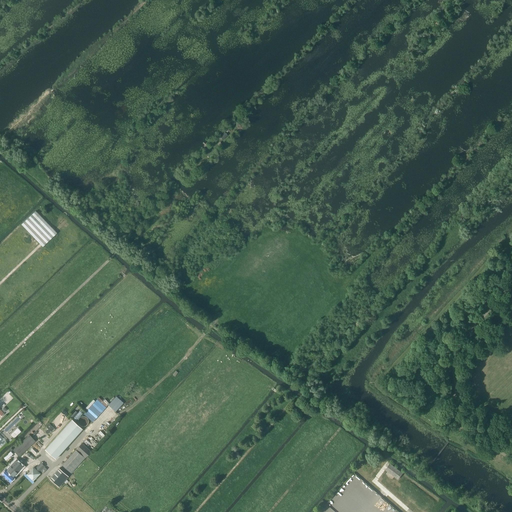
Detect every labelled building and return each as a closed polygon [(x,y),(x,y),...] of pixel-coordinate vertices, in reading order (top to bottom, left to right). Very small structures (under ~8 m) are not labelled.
[(57,233),(35,211),(21,224),(43,246),(57,233)] [(74,413),(71,416),(76,421),(85,411),(82,408),(76,415),(74,413)] [(89,422),(89,421),(89,420),(88,420),(88,418),(87,417),(86,417),(85,416),(84,416),(83,416),(82,416),(81,417),(80,417),(79,418),(78,419),(78,421),(78,422),(78,424),(79,425),(80,426),(81,427),(83,427),(84,427),(85,427),(86,427),(87,426),(88,425),(89,423),(89,422)] [(84,429),(73,420),(45,450),(55,460),(84,429)] [(35,441),(29,435),(13,450),(19,456),(35,441)] [(82,442),(76,449),(85,458),(91,451),(82,442)] [(76,449),(62,465),(71,473),(85,458),(76,449)] [(11,462),(0,474),(0,475),(7,482),(19,469),(11,462)] [(41,462),(35,468),(40,472),(45,466),(41,462)] [(401,473),(388,463),(383,469),(396,480),(401,473)] [(40,473),(33,467),(26,474),(33,480),(40,473)] [(66,476),(59,469),(49,480),(57,487),(66,476)]
